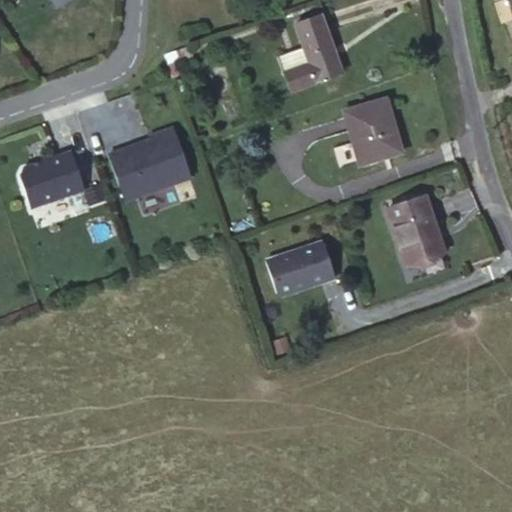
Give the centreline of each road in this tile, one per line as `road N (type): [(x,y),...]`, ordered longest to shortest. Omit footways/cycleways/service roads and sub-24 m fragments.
road 1 (residential): [(511,228),(468,83),(455,0)]
road 2 (residential): [(0,109),(98,76),(128,46),(131,0)]
